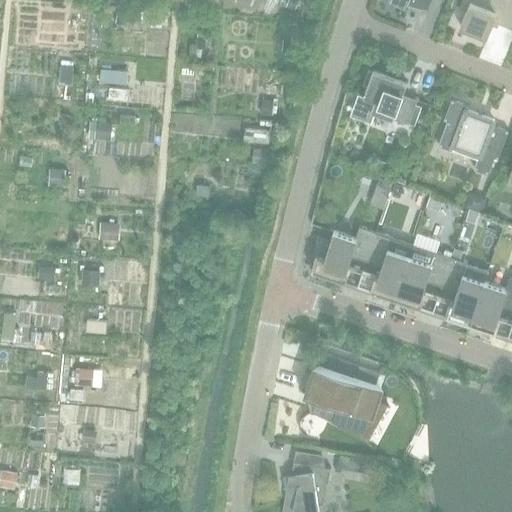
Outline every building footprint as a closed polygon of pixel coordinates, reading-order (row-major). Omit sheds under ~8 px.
[(511,0),(461,0),(459,6),(466,9),(460,25),(468,28),(487,36),(488,35),(486,34),(492,19),(511,27),(511,0)] [(405,80),(399,78),(368,66),(368,67),(370,68),(364,82),(368,83),(364,95),(360,93),(353,112),(370,118),(373,109),(408,122),(417,98),(402,92),(407,79),(405,79),(405,80)] [(498,157),(509,128),(493,123),(494,118),(468,108),(469,104),(452,97),(444,118),(448,119),(439,144),(452,149),(454,144),(479,153),(474,167),(488,172),(494,156),(498,157)] [(366,258),(376,230),(360,224),(356,236),(334,229),(330,240),(320,236),(312,268),(345,279),(351,263),(347,262),(350,253),(366,258)] [(395,296),(409,254),(388,247),(392,235),(376,230),(366,258),(382,264),(379,273),(376,271),(370,287),(377,290),(375,294),(375,295),(390,294),(395,296)] [(441,283),(451,255),(413,242),(409,254),(395,296),(401,298),(412,308),(412,307),(414,302),(420,304),(426,288),(422,287),(425,278),(441,283)] [(470,321),(484,280),(463,272),(467,261),(451,255),(441,283),(457,289),(454,298),(451,297),(445,313),(452,315),(450,320),(465,319),(470,321)] [(511,307),(511,275),(510,275),(506,287),(484,280),(470,321),(476,323),(487,333),(488,332),(487,332),(489,327),(495,330),(501,314),(497,312),(500,303),(511,307)] [(352,381),(343,378),(344,373),(308,361),(300,386),(313,391),(312,393),(313,394),(312,409),(306,411),(302,414),(299,419),(299,425),(301,430),(306,434),(306,433),(302,429),(300,425),(301,419),(303,415),(308,412),(313,411),(318,412),(367,439),(368,438),(364,436),(383,401),(386,402),(387,401),(373,396),(377,381),(354,374),(352,381)] [(370,471),(373,459),(341,453),(339,465),(370,471)] [(325,500),(331,466),(294,459),(292,472),(283,473),(285,485),(284,484),(284,485),(289,486),(284,511),(319,511),(318,502),(326,501),(326,500),(325,500)]
